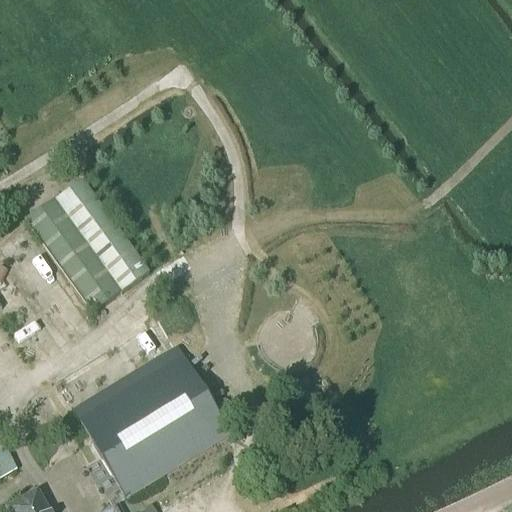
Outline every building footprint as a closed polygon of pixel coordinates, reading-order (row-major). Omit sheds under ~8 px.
[(54,204),(121,297),(148,277),(82,184),(54,204)] [(93,317),(121,297),(54,204),(26,223),(93,317)] [(228,438),(181,361),(80,423),(127,500),(228,438)] [(0,480),(14,473),(0,446),(0,480)] [(46,511),(36,494),(4,511),(3,511),(46,511)]
